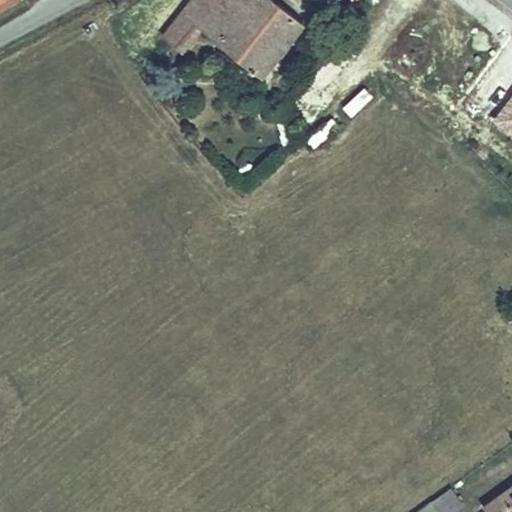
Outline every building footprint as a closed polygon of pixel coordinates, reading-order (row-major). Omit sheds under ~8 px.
[(261,76),(303,23),(273,0),(193,0),(164,38),(182,52),(190,42),(185,38),(196,24),(201,28),(261,76)] [(190,42),(201,28),(196,24),(185,38),(190,42)] [(511,100),(497,120),(511,131),(511,100)] [(511,511),(511,486),(484,507),(487,511),(511,511)] [(453,511),(463,504),(451,487),(431,501),(437,509),(439,511),(453,511)] [(433,511),(437,509),(431,501),(416,511),(433,511)]
